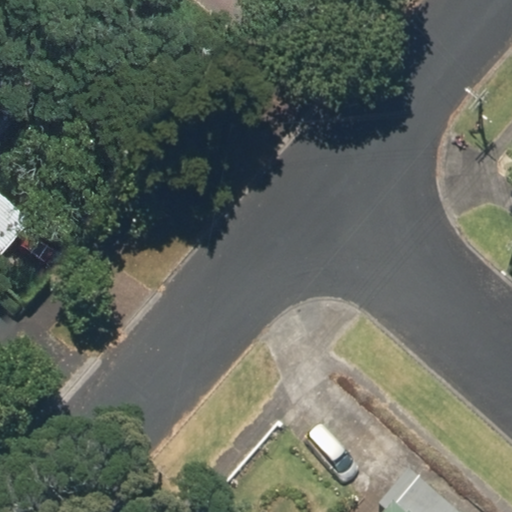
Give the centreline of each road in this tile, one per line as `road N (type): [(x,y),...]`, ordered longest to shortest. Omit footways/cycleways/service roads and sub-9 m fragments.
road 1 (residential): [(35,511),(323,188)]
road 2 (residential): [(323,188),(488,0)]
road 3 (residential): [(511,353),(323,188)]
